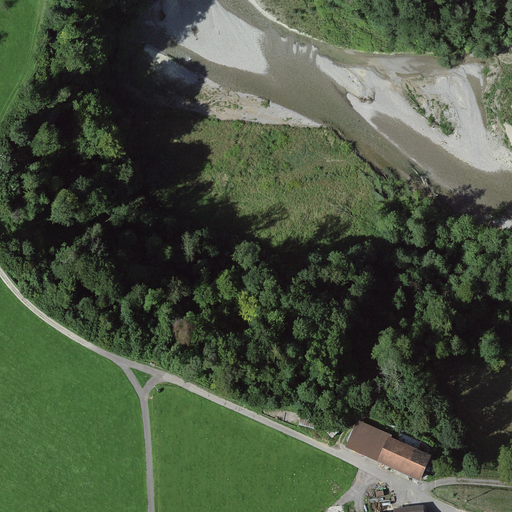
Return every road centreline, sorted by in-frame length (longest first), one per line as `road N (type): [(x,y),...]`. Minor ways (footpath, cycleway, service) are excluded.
road 1 (track): [(417,491),(138,370)]
road 2 (track): [(0,269),(65,332),(138,370)]
road 3 (track): [(138,370),(149,511)]
